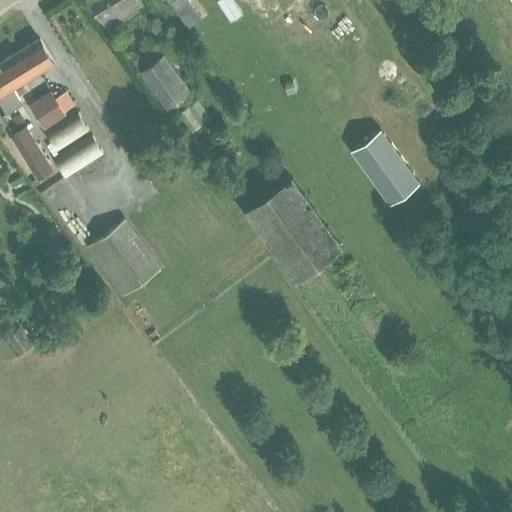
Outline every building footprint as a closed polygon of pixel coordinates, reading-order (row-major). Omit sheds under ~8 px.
[(89,0),(105,26),(143,3),(141,0),(89,0)] [(169,0),(170,0),(169,1),(176,10),(177,9),(189,25),(201,16),(189,0),(169,0)] [(233,0),(218,0),(217,1),(231,21),(243,14),(233,0)] [(13,87),(54,62),(40,38),(0,62),(0,101),(7,113),(19,105),(16,101),(19,98),(13,87)] [(176,99),(189,89),(163,53),(140,70),(170,111),(180,104),(176,99)] [(289,93),(296,91),(293,80),(285,82),(289,93)] [(53,91),(31,105),(44,124),(66,110),(53,91)] [(201,99),(179,110),(188,129),(211,117),(201,99)] [(57,150),(89,130),(78,113),(46,133),(57,150)] [(12,136),(38,177),(52,169),(27,127),(12,136)] [(381,127),(351,149),(389,202),(419,180),(381,127)] [(66,177),(103,153),(93,136),(55,160),(66,177)] [(230,142),(221,148),(229,161),(238,155),(230,142)] [(339,244),(293,179),(245,213),(292,278),(339,244)] [(124,294),(160,268),(124,219),(88,245),(124,294)] [(31,342),(20,326),(6,336),(17,352),(31,342)] [(36,345),(20,356),(27,366),(43,355),(36,345)]
